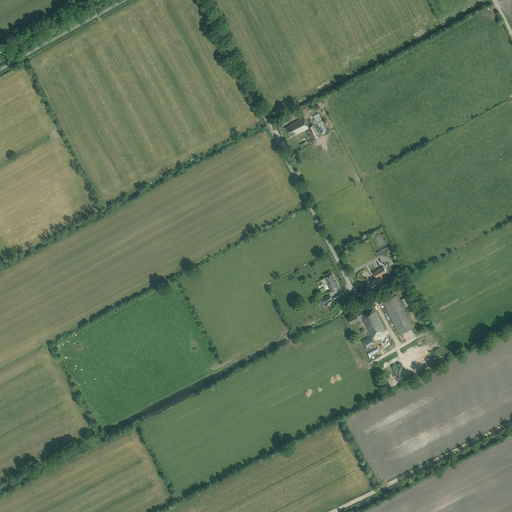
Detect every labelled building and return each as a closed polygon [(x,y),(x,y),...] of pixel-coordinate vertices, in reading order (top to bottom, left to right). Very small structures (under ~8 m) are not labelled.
[(286,128),(291,137),(308,128),(314,140),(320,137),(313,125),(310,127),(306,120),(305,121),(304,117),(290,124),(291,125),(286,128)] [(317,123),(324,133),(327,131),(322,121),(317,123)] [(379,257),(393,250),(391,246),(377,252),(379,257)] [(376,278),(367,283),(364,285),(368,293),(372,291),(383,285),(379,277),(386,273),(383,267),(373,272),(376,278)] [(335,278),(332,274),(325,278),(327,282),(327,281),(329,285),(328,286),(331,292),(339,287),(336,281),(336,282),(334,279),(335,278)] [(333,300),(329,294),(321,299),(324,305),(333,300)] [(399,335),(413,328),(396,295),(382,302),(399,335)] [(358,319),(362,317),(371,336),(362,341),(366,349),(376,344),(372,337),(386,330),(374,307),(360,314),(360,315),(357,316),(356,314),(348,318),(351,323),(358,320),(358,319)] [(422,323),(416,312),(409,315),(415,327),(422,323)] [(370,358),(380,353),(378,348),(368,353),(370,358)]
